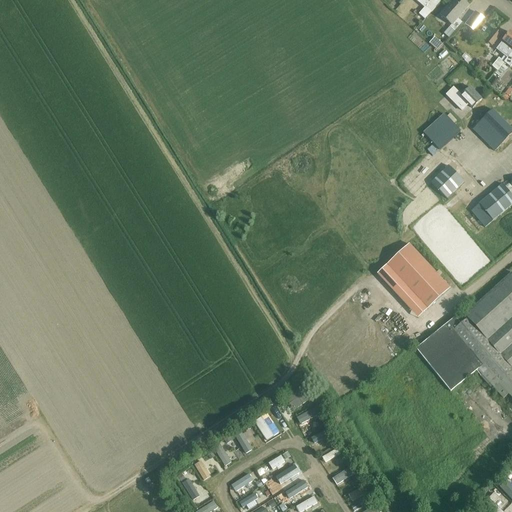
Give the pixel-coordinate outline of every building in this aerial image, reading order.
[(425,7),(431,13),(440,3),(437,0),(422,0),(419,3),(424,8),(425,7)] [(450,27),(454,31),(462,23),(457,19),(468,7),(460,0),(454,0),(440,15),(451,25),(450,27)] [(465,25),(473,32),(483,20),(475,13),(465,25)] [(485,41),(492,47),(501,35),(494,30),(485,41)] [(440,46),(446,40),(438,32),(432,38),(440,46)] [(495,74),(511,53),(511,34),(510,33),(496,50),(504,56),(501,60),(499,58),(492,67),(497,71),(495,74)] [(511,53),(495,74),(500,78),(507,69),(504,66),(506,64),(510,67),(511,64),(511,53)] [(472,109),(481,100),(469,87),(460,96),(458,94),(451,100),(456,105),(462,99),(464,101),(461,104),(464,108),(468,105),(472,109)] [(434,101),(440,97),(435,90),(429,95),(434,101)] [(472,129),(494,152),(511,134),(511,130),(492,110),(472,129)] [(423,133),(439,151),(460,132),(444,115),(423,133)] [(431,184),(447,199),(464,182),(448,167),(431,184)] [(511,204),(511,183),(510,185),(507,181),(471,211),(484,228),(511,204)] [(377,275),(418,319),(450,289),(408,245),(386,265),(387,266),(377,275)] [(511,273),(464,316),(467,320),(461,325),(454,318),(415,349),(450,392),(476,372),(477,373),(480,371),(483,375),(482,376),(493,388),(494,387),(504,399),(509,394),(511,397),(511,273)] [(412,332),(399,338),(402,345),(415,339),(412,332)] [(294,411),(308,401),(300,389),(285,399),(294,411)] [(471,389),(467,393),(473,399),(477,394),(471,389)] [(270,410),(274,417),(270,420),(276,430),(290,421),(280,404),(270,410)] [(301,424),(323,412),(320,406),(297,418),(301,424)] [(256,424),(266,441),(272,438),(262,421),(256,424)] [(240,445),(252,437),(249,432),(246,428),(242,431),(245,436),(237,440),(240,445)] [(312,446),(328,436),(325,431),(309,440),(312,446)] [(483,458),(498,439),(492,435),(478,454),(483,458)] [(221,457),(236,447),(233,442),(218,452),(221,457)] [(324,464),(340,454),(343,452),(340,446),(337,448),(321,458),(324,464)] [(267,460),(272,467),(288,457),(284,450),(267,460)] [(194,466),(204,481),(210,478),(205,469),(206,468),(204,465),(203,466),(201,462),(194,466)] [(273,476),(288,467),(285,462),(270,471),(273,476)] [(280,483),(292,475),(288,470),(277,478),(280,483)] [(338,487),(352,478),(349,473),(334,482),(338,487)] [(236,493),(253,481),(249,475),(231,486),(236,493)] [(350,483),(354,490),(359,487),(363,493),(367,491),(363,485),(362,486),(358,479),(350,483)] [(182,484),(193,501),(199,497),(188,480),(182,484)] [(297,487),(282,496),(285,501),(293,496),(295,499),(299,496),(297,493),(300,492),(297,487)] [(360,489),(344,498),(347,503),(355,499),(357,502),(364,498),(362,494),(360,489)] [(242,508),(257,499),(254,494),(239,503),(242,508)] [(484,503),(493,511),(501,511),(494,505),(499,500),(493,494),(484,503)] [(214,502),(201,511),(212,511),(212,510),(217,507),(214,502)] [(305,502),(292,509),(293,511),(299,511),(303,510),(304,511),(305,511),(310,510),(308,507),(305,502)]
